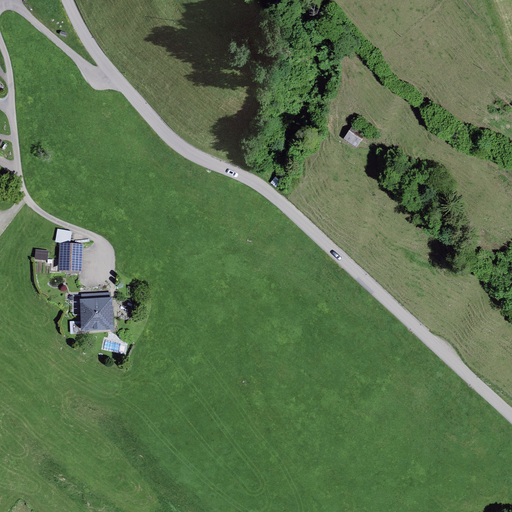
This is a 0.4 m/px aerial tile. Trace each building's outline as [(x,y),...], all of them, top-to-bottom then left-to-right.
[(359,144),(347,134),(341,142),(353,152),(359,144)] [(60,244),(70,245),(72,234),(58,229),(55,243),(60,244)] [(70,245),(60,244),(59,271),(82,272),(83,245),(70,245)] [(48,252),(36,251),(35,261),(48,262),(48,252)] [(114,333),(113,299),(111,299),(111,294),(82,295),(82,300),(80,300),(81,334),(114,333)]
